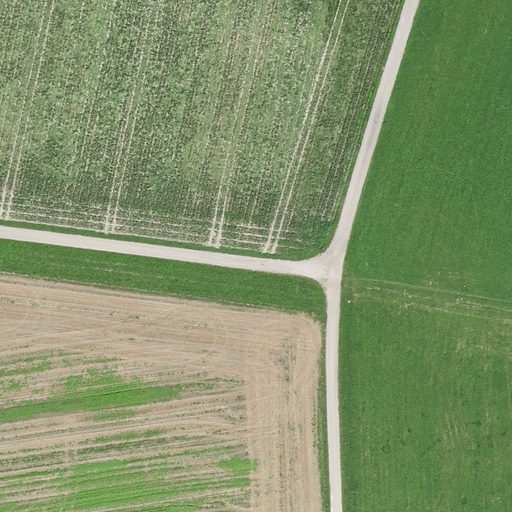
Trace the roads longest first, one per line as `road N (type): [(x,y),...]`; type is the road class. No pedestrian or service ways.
road 1 (track): [(413,0),(328,271),(335,511)]
road 2 (track): [(328,271),(0,230)]
